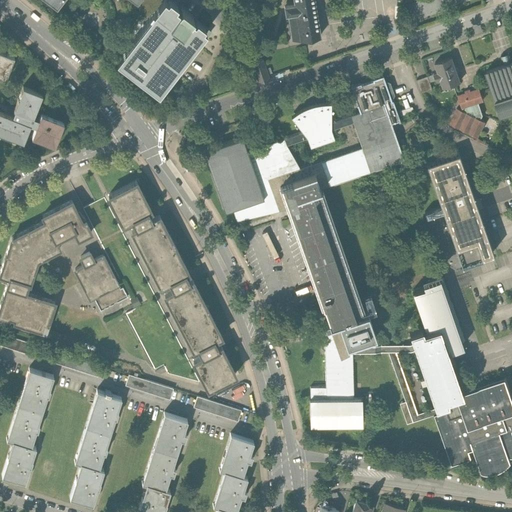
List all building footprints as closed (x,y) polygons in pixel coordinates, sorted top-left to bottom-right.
[(49,0),(56,5),(60,0),(136,0),(137,0),(134,4),(149,17),(116,60),(158,93),(168,79),(174,83),(201,49),(195,45),(201,37),(206,31),(191,19),(193,17),(181,7),(179,10),(165,0),(49,0)] [(293,0),(294,4),(284,5),(285,14),(288,14),(292,40),(320,36),(313,0),(293,0)] [(416,0),(406,3),(411,19),(446,7),(446,6),(463,0),(416,0)] [(0,77),(4,79),(13,55),(0,50),(0,77)] [(511,61),(511,62),(508,52),(505,54),(500,55),(504,64),(486,70),(492,88),(492,89),(495,99),(496,99),(500,112),(500,113),(511,109),(511,61)] [(451,56),(435,61),(438,71),(434,73),(436,79),(440,77),(443,84),(443,86),(444,86),(453,83),(460,81),(456,70),(455,68),(451,56)] [(256,66),(253,67),(257,79),(258,79),(259,81),(269,78),(268,75),(262,59),(254,61),(256,66)] [(351,114),(330,121),(331,128),(352,121),(361,146),(299,168),(300,168),(302,176),(314,171),(315,173),(313,173),(318,188),(320,188),(334,182),(374,169),(377,168),(381,166),(396,161),(402,159),(402,160),(404,160),(398,142),(395,134),(391,122),(398,119),(398,120),(399,120),(398,116),(392,99),(391,99),(390,97),(392,96),(393,94),(392,88),(389,81),(387,80),(385,81),(384,78),(382,74),(372,78),(373,80),(361,84),(360,82),(350,86),(358,107),(359,111),(356,112),(351,114)] [(428,75),(416,79),(420,92),(432,88),(428,75)] [(16,117),(0,111),(0,132),(23,141),(29,124),(35,126),(31,136),(55,145),(63,122),(40,113),(38,118),(33,116),(42,92),(22,85),(13,109),(19,111),(18,114),(16,117)] [(461,109),(457,107),(449,122),(451,123),(477,136),(485,121),(480,119),(483,114),(478,101),(483,99),(481,93),(480,92),(479,87),(477,87),(470,90),(470,88),(467,89),(465,90),(465,91),(457,94),(459,99),(462,107),(462,106),(462,107),(461,109)] [(290,115),(302,131),(275,140),(274,138),(271,130),(267,132),(264,133),(266,140),(267,143),(247,150),(242,136),(209,147),(203,150),(209,167),(219,196),(224,211),(232,208),(236,220),(269,212),(282,209),(288,207),(289,207),(291,214),(293,220),(316,286),(320,297),(328,320),(323,321),(325,326),(324,326),(324,333),(324,335),(324,350),(324,353),(324,354),(333,353),(352,353),(380,352),(388,352),(391,362),(405,401),(399,403),(406,424),(433,414),(447,457),(451,465),(470,459),(468,451),(469,451),(472,450),(480,474),(484,475),(489,475),(493,474),(497,473),(502,471),(506,469),(510,464),(511,464),(511,463),(511,394),(511,395),(505,377),(461,393),(453,368),(451,364),(446,348),(447,348),(449,347),(450,350),(463,346),(439,278),(435,279),(426,282),(428,285),(426,286),(424,287),(412,291),(426,330),(422,331),(421,327),(409,331),(413,343),(409,344),(390,345),(380,345),(374,345),(371,337),(375,335),(366,311),(364,312),(362,313),(362,311),(319,189),(320,189),(320,188),(318,188),(313,173),(315,173),(314,171),(302,176),(300,168),(299,168),(285,144),(306,137),(310,146),(333,137),(331,128),(330,121),(330,105),(330,101),(326,101),(324,101),(318,102),(314,103),(309,104),(304,106),(300,108),(296,111),(290,115)] [(493,253),(476,203),(460,159),(458,152),(426,163),(441,205),(441,208),(442,211),(443,212),(455,247),(461,264),(473,260),(481,257),(493,253)] [(144,258),(174,242),(159,213),(151,216),(150,213),(149,212),(152,210),(136,178),(106,194),(122,226),(131,221),(132,223),(133,226),(129,228),(144,258)] [(42,219),(10,236),(38,260),(62,248),(57,240),(62,238),(73,232),(77,240),(92,232),(85,217),(82,219),(72,198),(70,199),(40,214),(42,219)] [(0,318),(45,333),(56,301),(26,291),(27,288),(28,285),(30,285),(38,260),(10,236),(0,266),(0,275),(7,278),(6,281),(5,285),(0,299),(0,318)] [(174,242),(144,258),(160,288),(169,283),(170,286),(171,288),(162,292),(177,322),(207,307),(192,277),(189,279),(187,276),(186,274),(190,272),(174,242)] [(82,264),(73,268),(89,300),(93,297),(100,310),(128,296),(122,286),(119,287),(118,285),(119,284),(119,283),(118,282),(117,280),(109,265),(103,252),(94,257),(93,256),(92,254),(90,249),(78,255),(82,264)] [(129,299),(133,307),(140,304),(137,296),(135,296),(133,297),(131,298),(129,299)] [(207,307),(177,322),(192,353),(197,350),(198,353),(200,355),(191,359),(207,391),(237,376),(221,344),(217,345),(216,343),(215,341),(223,337),(207,307)] [(0,345),(29,355),(32,345),(33,344),(0,333),(0,345)] [(56,352),(53,362),(97,377),(100,367),(101,365),(56,351),(56,352)] [(333,353),(324,354),(324,356),(325,386),(315,387),(310,387),(310,399),(324,398),(330,398),(353,398),(361,398),(361,383),(357,383),(353,384),(353,378),(333,378),(333,373),(333,353)] [(333,378),(353,378),(352,353),(333,353),(333,373),(333,378)] [(28,367),(17,402),(42,410),(46,396),(47,395),(48,396),(49,392),(50,389),(49,389),(49,388),(53,376),(54,375),(28,367)] [(128,376),(125,386),(170,400),(172,391),(173,389),(148,381),(128,374),(128,376)] [(104,392),(96,389),(91,404),(85,424),(110,433),(114,418),(114,417),(116,418),(117,415),(118,411),(117,411),(117,410),(121,397),(110,394),(110,391),(105,389),(104,392)] [(196,399),(193,407),(237,422),(241,411),(212,401),(197,396),(196,399)] [(361,398),(353,398),(330,398),(324,398),(309,399),(310,425),(310,426),(361,424),(361,398)] [(42,410),(17,402),(6,438),(12,440),(31,445),(35,430),(37,430),(38,427),(39,424),(38,423),(42,410)] [(177,416),(163,412),(152,446),(176,453),(180,439),(181,438),(184,439),(185,436),(186,433),(183,432),(183,431),(188,419),(183,418),(177,416)] [(106,445),(110,433),(85,424),(73,460),(80,462),(98,467),(103,453),(103,452),(104,452),(105,449),(107,446),(105,446),(106,445)] [(253,441),(230,433),(218,469),(223,470),(242,475),(247,460),(250,461),(251,458),(252,455),(249,453),(253,441)] [(36,446),(31,445),(12,440),(1,474),(24,481),(29,466),(29,465),(30,465),(31,462),(32,460),(31,459),(32,458),(36,446)] [(172,465),(176,453),(152,446),(141,482),(145,483),(165,488),(169,475),(169,472),(173,473),(174,471),(175,468),(171,466),(172,465)] [(98,467),(80,462),(68,496),(92,503),(97,488),(97,487),(98,487),(99,484),(100,481),(99,481),(99,480),(103,469),(98,467)] [(223,470),(212,505),(216,506),(236,511),(236,509),(241,497),(241,495),(244,496),(245,493),(246,490),(243,489),(247,477),(242,475),(223,470)] [(165,488),(145,483),(136,511),(162,511),(163,509),(164,509),(165,505),(166,502),(165,502),(165,501),(170,489),(165,488)] [(371,505),(356,500),(352,511),(369,511),(370,511),(372,505),(371,505)]
